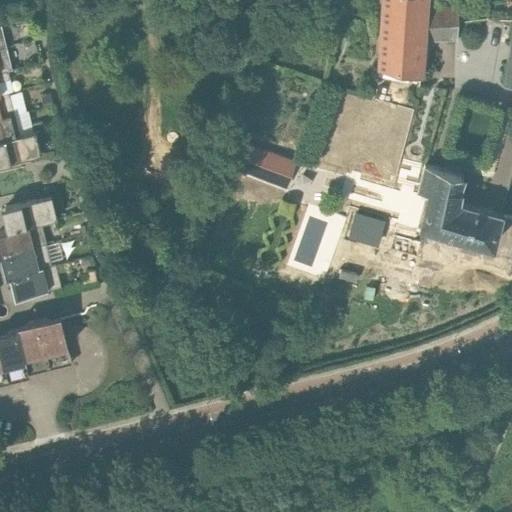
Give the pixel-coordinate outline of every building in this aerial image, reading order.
[(455,40),(455,22),(424,26),(425,0),(383,0),(379,69),(421,76),(423,41),(455,40)] [(0,71),(8,69),(8,71),(12,70),(6,48),(0,49),(0,71)] [(0,81),(10,79),(8,71),(8,69),(0,71),(0,81)] [(0,116),(15,113),(10,92),(0,93),(0,116)] [(44,108),(54,106),(50,93),(40,95),(44,108)] [(19,131),(15,113),(0,116),(0,140),(33,131),(32,128),(19,131)] [(42,121),(31,123),(33,130),(43,127),(42,121)] [(35,131),(33,131),(0,140),(0,164),(41,154),(35,131)] [(491,246),(500,214),(457,202),(465,176),(426,165),(419,190),(431,193),(421,226),(491,246)] [(6,229),(41,222),(58,219),(51,195),(5,207),(7,216),(4,220),(6,229)] [(0,254),(46,243),(41,222),(6,229),(0,230),(0,239),(0,240),(0,254)] [(390,244),(412,251),(416,239),(410,237),(411,234),(394,229),(390,244)] [(9,274),(51,263),(46,243),(0,254),(0,256),(2,264),(7,268),(9,274)] [(55,262),(51,263),(9,274),(11,284),(16,288),(18,297),(61,286),(55,262)] [(268,272),(260,269),(259,271),(252,268),(247,280),(270,289),(275,277),(267,274),(268,272)] [(46,316),(37,319),(45,352),(68,346),(61,318),(52,320),(46,316)] [(45,352),(37,319),(28,321),(25,326),(18,328),(25,357),(45,352)] [(26,360),(25,357),(18,328),(7,331),(4,335),(0,336),(0,353),(3,366),(26,360)]
